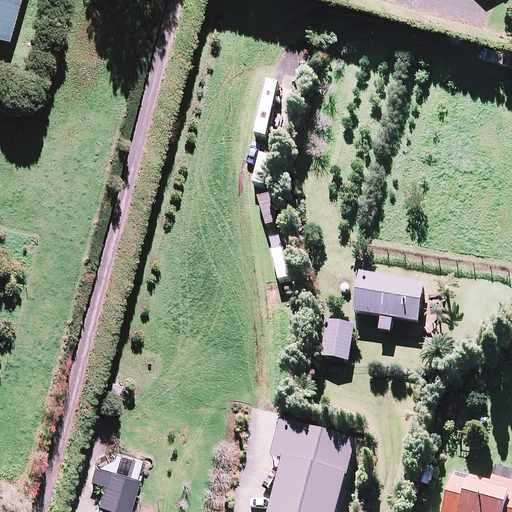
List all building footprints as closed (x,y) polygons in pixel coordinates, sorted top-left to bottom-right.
[(0,0),(0,36),(5,38),(15,0),(0,0)] [(511,53),(483,45),(479,59),(510,69),(511,62),(511,53)] [(379,320),(377,336),(392,338),(395,323),(419,327),(425,290),(361,280),(356,317),(379,320)] [(354,329),(328,326),(324,362),(350,365),(354,329)] [(127,511),(131,501),(144,460),(112,450),(95,462),(89,480),(99,497),(93,511),(127,511)] [(511,511),(511,486),(493,482),(492,487),(471,482),(470,486),(453,481),(445,511),(511,511)] [(131,501),(127,511),(154,511),(155,508),(131,501)]
